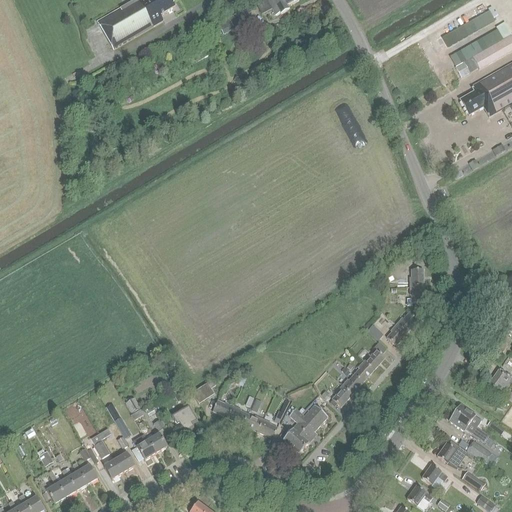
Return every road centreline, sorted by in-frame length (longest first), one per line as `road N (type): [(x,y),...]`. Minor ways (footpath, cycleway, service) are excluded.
road 1 (tertiary): [(349,506),(442,371),(462,305),(448,249),(335,0)]
road 2 (tertiary): [(131,511),(222,463),(247,467),(302,510)]
